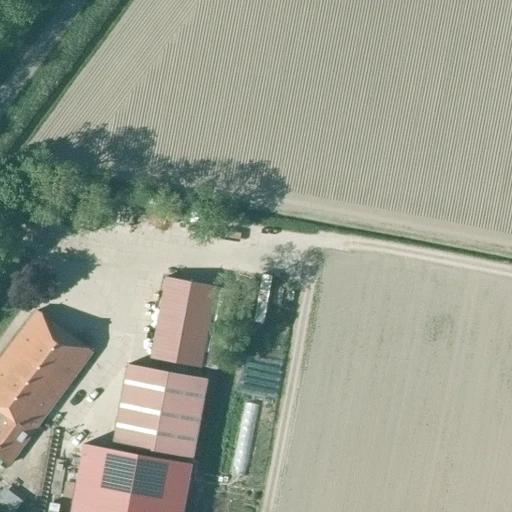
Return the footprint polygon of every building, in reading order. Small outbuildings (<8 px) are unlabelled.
[(280,261),(278,271),(312,278),(314,268),(280,261)] [(149,359),(200,369),(216,288),(165,277),(149,359)] [(93,352),(63,330),(38,311),(0,361),(0,414),(3,417),(0,421),(0,461),(7,467),(93,352)] [(207,379),(128,364),(113,443),(192,458),(207,379)] [(202,511),(211,466),(112,448),(99,511),(202,511)] [(16,497),(7,509),(10,511),(16,511),(23,503),(16,497)]
